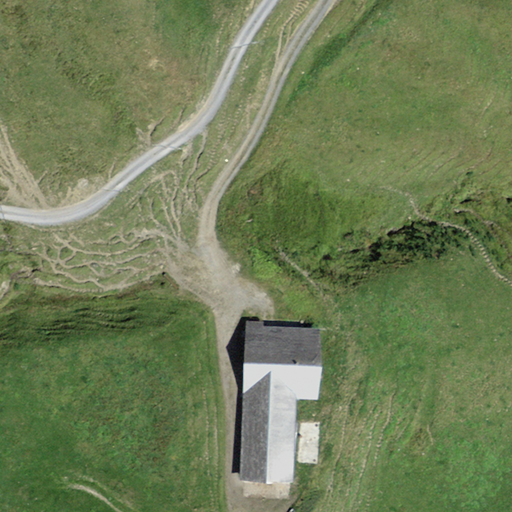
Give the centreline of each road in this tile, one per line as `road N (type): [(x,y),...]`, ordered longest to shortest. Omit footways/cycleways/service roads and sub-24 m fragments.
road 1 (track): [(312,0),(253,125),(208,186),(201,231),(228,303),(233,480)]
road 2 (track): [(271,0),(190,133),(73,212),(0,210)]
